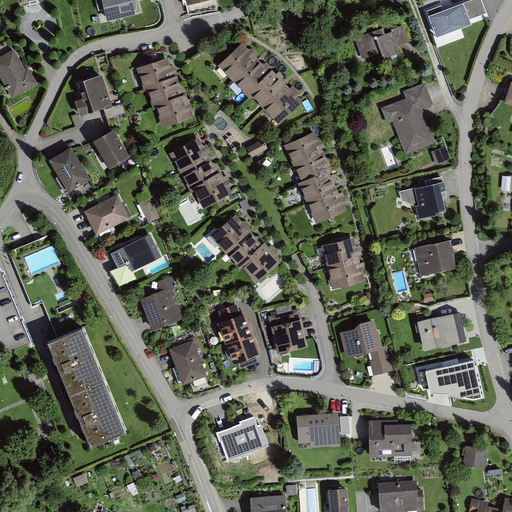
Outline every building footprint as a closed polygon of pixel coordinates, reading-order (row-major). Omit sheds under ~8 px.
[(105,8),(102,0),(96,0),(99,9),(105,8)] [(102,0),(105,8),(107,19),(141,10),(138,0),(102,0)] [(401,0),(384,0),(388,11),(404,7),(401,0)] [(442,6),(427,12),(437,38),(472,25),(470,21),(488,14),(482,0),(472,0),(444,11),(442,6)] [(410,18),(354,38),(363,62),(378,56),(381,63),(403,55),(400,47),(418,40),(410,18)] [(305,100),(243,43),(219,69),(281,126),(305,100)] [(0,56),(0,74),(13,97),(38,83),(29,66),(26,68),(14,48),(0,56)] [(168,59),(136,69),(144,95),(146,94),(152,114),(156,113),(162,132),(197,121),(188,95),(184,96),(176,70),(172,69),(168,59)] [(102,72),(74,81),(81,101),(74,103),(79,118),(114,106),(102,72)] [(387,125),(393,123),(405,156),(435,145),(423,110),(433,106),(425,84),(403,92),(406,100),(382,109),(387,125)] [(130,155),(114,126),(93,138),(110,166),(130,155)] [(317,132),(285,147),(302,183),(298,185),(316,224),(346,210),(335,187),(339,179),(317,132)] [(170,155),(181,175),(210,159),(199,139),(170,155)] [(262,142),(248,150),(253,159),(267,151),(262,142)] [(72,145),(50,158),(69,191),(91,178),(72,145)] [(446,147),(431,153),(437,166),(451,160),(446,147)] [(181,175),(192,194),(194,193),(220,178),(220,177),(210,159),(181,175)] [(194,193),(204,211),(233,195),(222,175),(220,177),(220,178),(194,193)] [(415,205),(416,204),(419,217),(437,213),(437,211),(446,209),(442,190),(447,190),(445,180),(400,190),(402,199),(415,205)] [(85,209),(97,234),(130,218),(118,193),(85,209)] [(150,199),(139,205),(149,224),(160,218),(150,199)] [(211,235),(226,252),(251,230),(236,213),(211,235)] [(263,243),(251,230),(226,252),(241,269),(243,267),(255,256),(252,253),(263,243)] [(131,271),(162,256),(151,233),(111,252),(118,266),(127,262),(131,271)] [(322,247),(327,269),(360,261),(354,239),(322,247)] [(243,267),(257,283),(282,260),(265,241),(263,243),(252,253),(255,256),(243,267)] [(449,241),(415,248),(421,277),(455,269),(449,241)] [(365,283),(360,261),(327,269),(333,291),(365,283)] [(157,281),(160,290),(141,297),(152,329),(184,317),(173,287),(179,285),(175,274),(157,281)] [(223,322),(217,325),(232,366),(263,355),(246,313),(242,314),(239,305),(219,312),(223,322)] [(301,310),(270,316),(278,354),(308,348),(301,310)] [(456,314),(416,321),(422,352),(462,344),(456,314)] [(379,328),(377,329),(375,318),(360,322),(354,328),(340,331),(347,356),(371,350),(383,347),(383,345),(379,328)] [(48,341),(70,394),(104,379),(83,327),(48,341)] [(194,340),(169,349),(183,386),(208,376),(194,340)] [(370,360),(374,375),(394,370),(387,344),(383,345),(383,347),(371,350),(373,359),(370,360)] [(475,359),(434,369),(440,393),(460,389),(462,400),(484,394),(475,359)] [(126,432),(104,379),(70,394),(91,446),(126,432)] [(339,411),(297,414),(299,442),(311,441),(311,446),(341,444),(341,442),(340,422),(339,411)] [(255,418),(216,433),(227,463),(270,447),(262,426),(259,428),(255,418)] [(369,418),(370,455),(412,455),(412,422),(386,422),(386,418),(369,418)] [(489,449),(466,445),(463,463),(486,468),(489,449)] [(417,479),(377,483),(379,511),(421,511),(426,511),(424,490),(418,490),(417,479)] [(288,494),(298,494),(298,484),(288,484),(288,494)] [(349,511),(348,486),(329,487),(330,511),(349,511)] [(288,511),(287,495),(250,498),(250,511),(288,511)] [(511,511),(511,497),(505,496),(503,507),(488,505),(489,501),(472,498),(469,510),(477,511),(511,511)]
